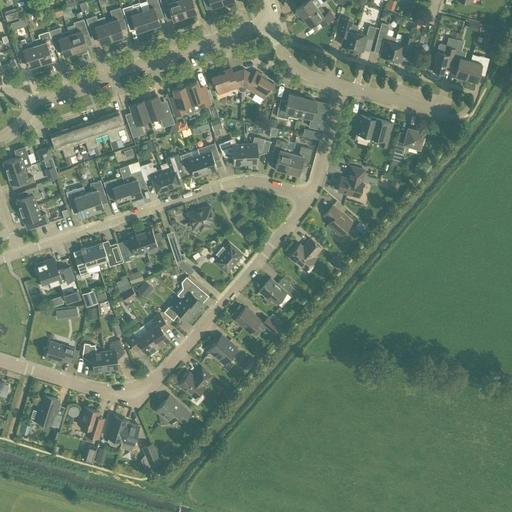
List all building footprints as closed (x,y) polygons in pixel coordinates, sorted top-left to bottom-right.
[(142,10),(148,27),(159,23),(155,11),(161,9),(157,0),(146,0),(149,8),(142,10)] [(184,16),(178,0),(174,0),(172,1),(171,0),(159,0),(163,9),(168,7),(173,20),(184,16)] [(178,0),(184,16),(195,12),(191,0),(178,0)] [(317,7),(320,4),(321,3),(318,0),(304,0),(305,0),(295,8),(296,9),(295,12),(299,16),(301,16),(302,17),(317,6),(317,7)] [(142,10),(139,1),(122,8),(126,20),(132,18),(136,31),(148,27),(142,10)] [(317,6),(302,17),(309,26),(317,20),(322,26),(335,16),(330,9),(326,13),(320,4),(317,7),(317,6)] [(106,22),(112,39),(123,35),(119,23),(125,21),(120,7),(110,10),(113,19),(106,22)] [(6,21),(18,17),(18,16),(24,14),(22,8),(16,10),(4,14),(6,21)] [(112,39),(106,22),(104,16),(97,18),(95,15),(85,18),(90,32),(96,30),(100,43),(112,39)] [(68,30),(75,51),(87,47),(82,34),(88,33),(83,18),(72,22),(73,24),(66,26),(68,30)] [(342,18),(338,30),(337,34),(344,35),(341,44),(352,47),(356,32),(357,25),(352,24),(353,21),(342,18)] [(17,30),(28,25),(25,21),(15,26),(17,30)] [(396,37),(386,34),(389,24),(381,22),(376,40),(383,42),(380,55),(390,58),(396,37)] [(356,32),(352,47),(362,50),(365,38),(373,39),(376,27),(368,25),(366,35),(356,32)] [(75,51),(68,30),(61,33),(59,27),(48,30),(53,44),(59,42),(64,55),(75,51)] [(32,40),(40,63),(51,59),(47,46),(53,44),(48,30),(37,34),(39,38),(32,40)] [(403,52),(409,53),(413,37),(402,34),(401,38),(396,37),(390,58),(401,61),(403,52)] [(40,63),(32,40),(26,42),(24,38),(14,42),(18,55),(24,53),(28,66),(40,63)] [(445,65),(451,66),(452,61),(456,48),(458,39),(452,38),(450,46),(446,45),(445,44),(440,43),(438,44),(437,51),(432,69),(433,69),(433,72),(441,74),(442,72),(443,72),(445,65)] [(465,78),(470,60),(464,58),(466,51),(456,48),(452,61),(458,63),(454,75),(465,78)] [(470,60),(465,78),(477,81),(480,68),(486,70),(489,57),(479,55),(477,61),(470,60)] [(0,61),(0,68),(15,63),(14,58),(9,59),(10,62),(1,65),(0,61)] [(241,91),(243,69),(233,73),(231,68),(224,70),(225,72),(211,77),(213,84),(214,83),(218,93),(237,86),(239,91),(241,91)] [(241,98),(243,98),(244,91),(246,87),(264,97),(269,89),(270,89),(273,83),(261,76),(262,74),(256,70),(253,75),(243,69),(241,91),(241,98)] [(199,110),(200,106),(211,103),(206,90),(200,92),(197,81),(185,85),(193,112),(199,110)] [(185,85),(172,89),(176,100),(170,102),(175,115),(185,111),(190,114),(194,113),(193,112),(185,85)] [(298,114),(302,96),(288,93),(286,105),(279,103),(276,116),(287,119),(288,116),(297,118),(298,114)] [(143,101),(150,120),(159,116),(161,121),(165,120),(167,125),(171,124),(171,125),(169,133),(177,131),(170,111),(163,113),(157,96),(143,101)] [(298,114),(311,117),(309,126),(322,129),(326,111),(314,108),(315,100),(302,96),(298,114)] [(141,123),(150,120),(143,101),(129,106),(135,123),(128,125),(132,137),(144,133),(142,128),(141,123)] [(107,114),(116,139),(120,138),(117,130),(124,128),(118,111),(107,114)] [(350,136),(369,141),(370,136),(370,135),(374,119),(369,117),(369,116),(357,113),(350,136)] [(110,141),(116,139),(107,114),(97,118),(102,135),(107,133),(110,141)] [(95,137),(102,135),(97,118),(84,122),(92,147),(93,147),(96,155),(101,153),(98,145),(97,146),(95,137)] [(190,125),(188,118),(177,121),(179,128),(190,125)] [(219,118),(210,121),(213,129),(222,126),(219,118)] [(386,146),(390,131),(392,122),(387,121),(380,119),(380,120),(374,119),(370,135),(370,136),(381,138),(380,144),(386,146)] [(87,149),(92,147),(84,122),(73,126),(79,143),(84,141),(87,149)] [(209,128),(208,122),(200,125),(202,131),(209,128)] [(72,145),(79,143),(73,126),(61,130),(70,155),(75,153),(72,145)] [(419,147),(423,131),(407,126),(405,132),(399,131),(392,158),(403,161),(405,157),(402,153),(405,143),(419,147)] [(72,163),(70,155),(61,130),(49,134),(55,151),(62,149),(64,157),(67,165),(72,163)] [(318,139),(319,132),(312,130),(310,137),(318,139)] [(244,143),(245,162),(250,162),(250,164),(258,164),(257,151),(261,151),(267,152),(270,140),(264,139),(265,138),(254,136),(252,143),(244,143)] [(245,162),(244,143),(236,144),(234,137),(224,141),(218,143),(222,155),(228,152),(232,152),(233,165),(240,165),(240,162),(245,162)] [(291,152),(292,152),(293,148),(286,146),(287,142),(276,139),(272,152),(278,154),(274,167),(277,168),(276,170),(284,172),(285,170),(286,170),(291,152)] [(154,149),(151,141),(144,143),(147,151),(154,149)] [(199,154),(205,171),(209,170),(210,172),(217,169),(212,156),(218,154),(214,143),(208,145),(209,145),(203,147),(205,152),(199,154)] [(46,159),(52,157),(48,145),(36,150),(40,161),(44,160),(46,159)] [(291,152),(286,170),(298,174),(302,160),(307,162),(311,148),(300,145),(298,154),(292,152),(291,152)] [(132,148),(124,150),(126,156),(134,154),(132,148)] [(205,171),(199,154),(192,157),(190,151),(179,155),(183,166),(189,164),(194,177),(201,175),(200,173),(205,171)] [(31,164),(27,153),(3,161),(7,172),(23,167),(31,164)] [(177,176),(183,174),(177,154),(166,158),(167,161),(160,164),(161,168),(168,188),(174,186),(175,184),(179,182),(177,176)] [(168,188),(161,168),(156,170),(155,167),(153,167),(151,162),(139,165),(140,169),(144,180),(151,177),(156,190),(160,189),(162,190),(168,188)] [(55,165),(44,169),(48,180),(58,176),(55,165)] [(128,165),(119,168),(124,182),(130,199),(142,195),(138,183),(144,180),(140,169),(130,172),(128,165)] [(361,181),(364,169),(350,165),(348,175),(349,175),(348,178),(341,176),(337,190),(359,196),(363,182),(361,181)] [(23,167),(7,172),(10,184),(21,180),(23,185),(35,182),(33,176),(27,178),(23,167)] [(376,176),(366,178),(368,185),(377,183),(376,176)] [(130,199),(124,182),(117,184),(115,177),(103,181),(107,193),(113,191),(117,203),(130,199)] [(85,193),(91,212),(103,208),(99,195),(104,193),(100,180),(89,183),(92,190),(85,193)] [(20,210),(36,205),(34,199),(40,197),(38,192),(36,186),(25,190),(27,195),(16,199),(20,210)] [(91,212),(85,193),(78,195),(76,188),(65,191),(70,204),(76,202),(80,216),(91,212)] [(36,205),(20,210),(23,221),(34,218),(37,226),(48,222),(45,213),(40,215),(36,205)] [(340,235),(351,221),(332,205),(325,213),(331,219),(327,224),(340,235)] [(210,227),(208,223),(215,221),(209,206),(187,213),(191,225),(198,223),(200,230),(210,227)] [(139,231),(145,250),(157,246),(158,249),(165,246),(160,233),(154,236),(150,225),(143,228),(144,230),(139,231)] [(368,230),(363,226),(359,231),(364,235),(368,230)] [(145,250),(139,231),(135,233),(134,231),(127,233),(129,241),(117,244),(123,261),(130,259),(129,255),(145,250)] [(313,256),(320,247),(311,238),(305,245),(306,246),(304,248),(299,244),(289,256),(305,269),(315,258),(313,256)] [(97,263),(98,263),(107,260),(109,265),(116,263),(123,261),(116,242),(110,244),(109,243),(103,245),(102,242),(91,245),(97,263)] [(176,263),(182,259),(185,257),(183,252),(180,253),(176,242),(170,244),(176,263)] [(241,253),(229,243),(225,248),(222,245),(215,253),(218,256),(214,261),(226,271),(241,253)] [(100,269),(98,263),(97,263),(91,245),(80,249),(82,254),(75,257),(82,278),(90,275),(89,272),(100,269)] [(337,268),(344,260),(337,254),(330,262),(337,268)] [(58,272),(53,258),(35,264),(36,266),(35,268),(36,273),(39,274),(41,283),(47,281),(49,286),(60,283),(63,293),(66,304),(81,299),(74,279),(75,279),(70,266),(62,268),(63,271),(58,272)] [(182,259),(176,263),(189,274),(194,269),(182,259)] [(173,275),(180,273),(177,264),(170,267),(173,275)] [(131,283),(143,279),(141,270),(128,274),(131,283)] [(180,298),(195,310),(202,302),(195,296),(201,289),(186,276),(181,281),(182,288),(177,294),(181,297),(180,298)] [(284,289),(270,277),(258,290),(269,300),(270,298),(276,303),(287,291),(294,298),(299,292),(289,284),(284,289)] [(143,289),(150,294),(157,285),(151,279),(143,289)] [(126,301),(137,295),(131,286),(121,293),(126,301)] [(36,289),(36,305),(43,305),(43,308),(55,308),(55,288),(36,289)] [(86,307),(98,302),(93,289),(81,294),(86,307)] [(106,297),(104,291),(96,294),(99,300),(106,297)] [(187,319),(195,310),(180,298),(174,305),(168,306),(164,311),(173,319),(176,315),(175,315),(178,311),(187,319)] [(266,325),(274,332),(279,326),(278,325),(275,323),(267,316),(262,322),(259,320),(260,319),(245,306),(234,319),(249,332),(256,324),(263,329),(266,325)] [(76,307),(67,308),(68,317),(77,316),(76,307)] [(147,330),(159,347),(169,340),(163,330),(169,325),(159,311),(152,316),(157,323),(147,330)] [(147,330),(143,324),(132,332),(132,330),(125,335),(133,347),(139,343),(148,355),(159,347),(147,330)] [(223,363),(237,347),(221,334),(207,350),(223,363)] [(110,350),(102,351),(103,352),(105,368),(110,368),(110,370),(117,369),(116,356),(125,352),(119,338),(113,341),(111,342),(110,344),(109,346),(110,350)] [(69,361),(73,348),(49,340),(47,347),(44,348),(46,351),(44,357),(60,362),(61,358),(69,361)] [(105,368),(102,351),(96,352),(95,344),(90,345),(90,343),(84,342),(82,356),(91,355),(93,372),(100,371),(100,369),(105,368)] [(258,359),(263,353),(257,348),(252,354),(258,359)] [(204,384),(212,375),(201,366),(193,376),(189,372),(188,373),(186,373),(182,377),(183,378),(178,384),(194,397),(204,385),(204,384)] [(3,383),(4,382),(0,380),(0,394),(6,396),(9,385),(3,383)] [(39,404),(37,411),(33,409),(31,417),(32,417),(32,419),(58,427),(62,415),(55,413),(59,399),(40,393),(37,403),(39,404)] [(172,406),(164,399),(155,410),(170,423),(175,416),(182,422),(190,412),(176,401),(172,406)] [(96,420),(99,411),(84,407),(82,415),(80,415),(77,423),(79,423),(79,425),(88,427),(85,434),(91,436),(99,438),(103,423),(96,420)] [(121,442),(127,422),(128,420),(113,415),(106,436),(108,437),(108,441),(110,444),(114,445),(118,444),(119,441),(121,442)] [(127,422),(121,442),(123,442),(124,445),(129,446),(131,445),(133,445),(139,425),(127,422)] [(92,462),(97,446),(88,443),(83,459),(92,462)] [(145,471),(151,468),(160,464),(151,443),(142,447),(149,462),(143,465),(145,471)]
